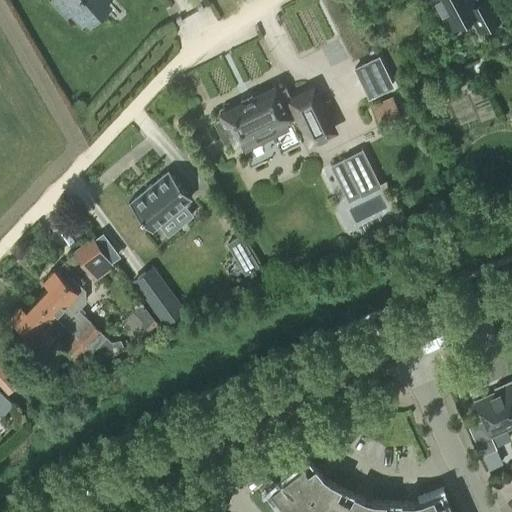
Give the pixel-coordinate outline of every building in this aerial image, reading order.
[(55,0),(67,14),(71,10),(80,20),(85,16),(88,20),(109,2),(106,0),(55,0)] [(473,0),(430,0),(438,15),(442,13),(449,26),(464,18),(467,22),(471,20),(477,31),(500,19),(489,0),(481,0),(475,4),(473,0)] [(333,129),(312,88),(290,99),(284,87),(275,91),(274,88),(221,113),(223,117),(214,121),(224,141),(233,137),(235,141),(249,170),(302,144),(293,126),(300,122),(309,141),(333,129)] [(392,98),(370,108),(378,126),(400,116),(392,98)] [(379,185),(369,164),(350,173),(361,195),(379,185)] [(190,197),(168,170),(128,203),(151,230),(190,197)] [(240,236),(227,243),(233,254),(246,246),(240,236)] [(93,238),(75,251),(96,279),(113,266),(93,238)] [(153,268),(135,281),(164,322),(182,308),(153,268)] [(72,333),(87,348),(104,364),(118,351),(103,336),(105,334),(77,308),(84,300),(84,289),(71,277),(67,282),(53,269),(42,281),(47,286),(36,298),(54,315),(72,333)] [(19,304),(8,316),(42,349),(54,337),(49,332),(55,326),(49,320),(54,315),(36,298),(25,309),(19,304)] [(138,301),(120,320),(136,335),(152,318),(138,301)] [(72,333),(61,345),(76,359),(87,348),(72,333)] [(0,367),(0,385),(7,393),(16,384),(0,367)] [(504,388),(474,401),(489,434),(511,423),(511,379),(502,384),(504,388)] [(0,413),(2,414),(10,402),(0,391),(0,413)] [(488,470),(502,463),(496,449),(481,455),(488,470)] [(284,476),(269,488),(282,504),(277,510),(279,511),(449,511),(446,507),(445,505),(440,492),(419,500),(413,502),(370,500),(364,498),(327,479),(321,475),(308,458),(297,466),(294,468),(290,470),(282,473),(284,476)]
